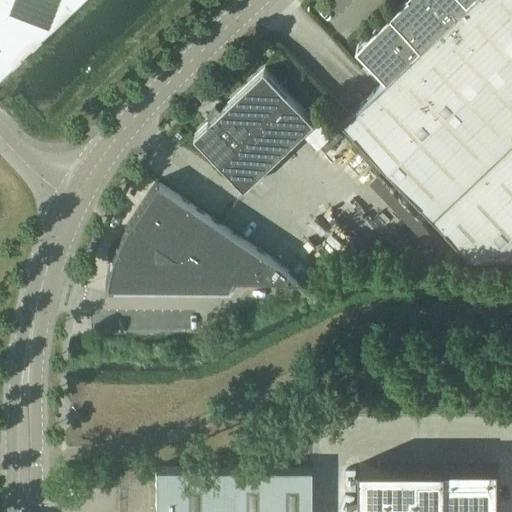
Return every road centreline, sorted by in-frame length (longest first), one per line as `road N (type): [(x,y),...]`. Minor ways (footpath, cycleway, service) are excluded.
road 1 (tertiary): [(23,511),(18,379),(29,297),(74,184)]
road 2 (tertiary): [(74,184),(255,0)]
